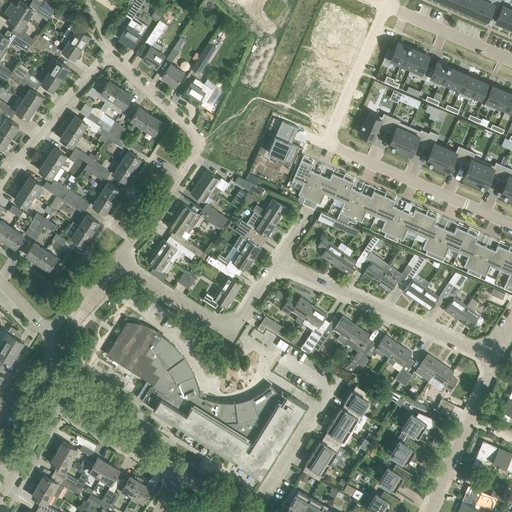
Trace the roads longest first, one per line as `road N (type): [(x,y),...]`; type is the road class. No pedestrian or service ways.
road 1 (residential): [(385,5),(333,141),(511,224)]
road 2 (residential): [(0,189),(107,61),(197,141)]
road 3 (residential): [(495,358),(276,263)]
road 4 (residential): [(115,261),(227,331),(276,263)]
road 5 (residential): [(340,375),(256,511)]
road 6 (residential): [(115,261),(154,215),(197,141)]
road 7 (residential): [(54,406),(179,476)]
road 8 (residential): [(385,5),(511,61)]
